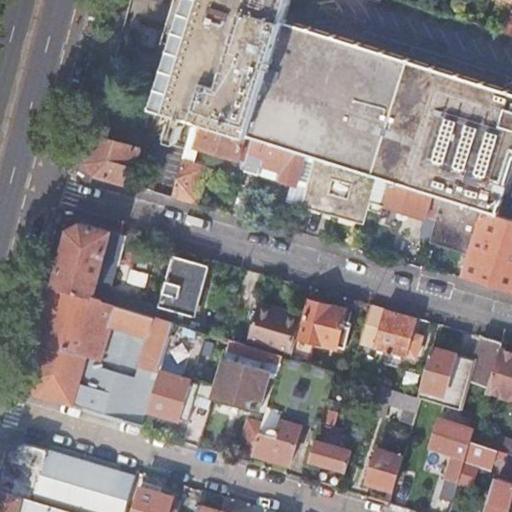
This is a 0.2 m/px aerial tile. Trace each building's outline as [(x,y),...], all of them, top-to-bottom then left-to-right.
[(360,77),(511,130),(511,91),(283,18),(289,1),(296,3),(297,0),(183,0),(180,10),(183,11),(179,22),(360,77)] [(511,15),(508,14),(501,30),(511,34),(511,15)] [(443,197),(497,214),(511,167),(511,130),(360,77),(179,22),(152,106),(194,119),(254,138),(316,157),(379,177),(443,197)] [(172,196),(199,204),(209,166),(194,162),(199,147),(248,161),(254,138),(194,119),(172,196)] [(131,182),(141,142),(99,132),(89,172),(131,182)] [(246,168),(308,186),(316,157),(254,138),(248,161),(246,168)] [(366,222),(370,210),(379,177),(316,157),(308,186),(303,205),(366,222)] [(384,205),(437,219),(443,197),(379,177),(370,210),(382,213),(384,205)] [(464,275),(511,291),(511,218),(497,214),(443,197),(437,219),(431,240),(471,252),(464,275)] [(111,286),(125,236),(81,224),(69,230),(62,255),(54,286),(155,317),(158,306),(114,293),(111,286)] [(62,255),(69,230),(58,227),(51,252),(62,255)] [(173,323),(203,332),(206,321),(192,317),(205,269),(172,259),(158,306),(155,317),(173,323)] [(159,371),(173,323),(155,317),(54,286),(29,382),(36,394),(143,426),(148,409),(156,381),(84,360),(96,322),(145,337),(138,365),(159,371)] [(315,298),(309,302),(299,338),(344,348),(350,324),(343,322),(346,311),(315,298)] [(288,358),(299,319),(284,315),(275,312),(276,308),(259,303),(246,345),(283,356),(288,358)] [(412,333),(416,318),(371,305),(361,343),(406,356),(417,357),(422,335),(412,333)] [(225,328),(214,325),(212,332),(222,336),(225,328)] [(501,349),(503,342),(482,337),(475,360),(433,349),(419,398),(422,399),(461,411),(470,382),(489,388),(501,349)] [(246,345),(230,340),(213,397),(258,410),(272,365),(279,367),(283,356),(246,345)] [(511,352),(501,349),(489,388),(487,391),(511,399),(511,352)] [(336,372),(289,358),(288,358),(283,356),(279,367),(268,406),(287,412),(304,417),(321,422),(325,408),(334,380),(336,372)] [(170,374),(159,371),(156,381),(148,409),(188,420),(196,393),(190,392),(193,381),(196,370),(172,368),(170,374)] [(351,377),(336,372),(334,380),(349,384),(351,377)] [(199,383),(193,381),(190,392),(196,393),(199,383)] [(422,399),(419,398),(380,386),(372,410),(386,414),(389,402),(419,411),(422,399)] [(336,412),(325,408),(321,422),(309,460),(346,471),(352,451),(348,449),(337,446),(341,433),(332,427),(336,412)] [(280,438),(297,443),(304,417),(287,412),(280,438)] [(239,450),(253,454),(260,432),(262,424),(247,420),(239,450)] [(454,454),(456,455),(462,437),(449,433),(452,423),(440,420),(432,448),(454,454)] [(462,437),(465,427),(452,423),(449,433),(462,437)] [(466,458),(472,441),(475,430),(465,427),(462,437),(456,455),(466,458)] [(508,452),(511,453),(511,440),(475,430),(472,441),(508,452)] [(260,432),(253,454),(291,464),(297,443),(280,438),(260,432)] [(337,446),(348,449),(350,447),(348,435),(341,433),(337,446)] [(506,460),(508,452),(472,441),(466,458),(459,483),(472,486),(478,465),(491,468),(494,457),(506,460)] [(118,466),(50,446),(48,451),(25,444),(7,453),(0,478),(0,490),(70,511),(125,511),(135,477),(117,472),(118,466)] [(395,490),(405,458),(379,450),(369,482),(395,490)] [(454,498),(459,483),(466,458),(456,455),(454,454),(447,477),(454,479),(448,496),(454,498)] [(510,511),(511,508),(511,471),(504,469),(491,511),(510,511)] [(177,511),(181,502),(173,500),(154,492),(156,486),(141,482),(132,511),(177,511)] [(70,511),(0,490),(0,511),(70,511)] [(450,511),(454,498),(448,496),(445,495),(441,508),(450,511)]
